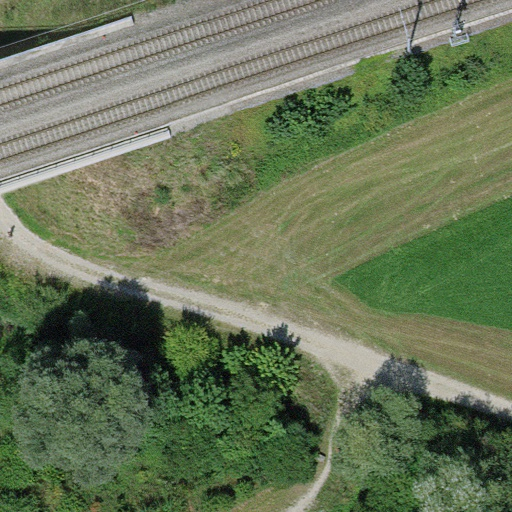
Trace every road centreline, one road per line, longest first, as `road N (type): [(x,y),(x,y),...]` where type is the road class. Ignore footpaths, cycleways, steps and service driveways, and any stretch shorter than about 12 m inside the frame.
road 1 (track): [(511,425),(476,416),(362,360),(68,264),(6,226),(0,211)]
road 2 (track): [(362,360),(312,497),(295,511)]
